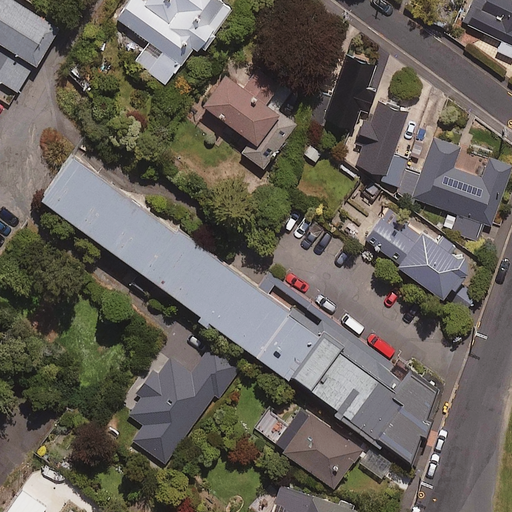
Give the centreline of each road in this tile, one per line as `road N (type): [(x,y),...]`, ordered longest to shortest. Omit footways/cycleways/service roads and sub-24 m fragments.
road 1 (residential): [(511,111),(359,0)]
road 2 (residential): [(462,443),(511,300)]
